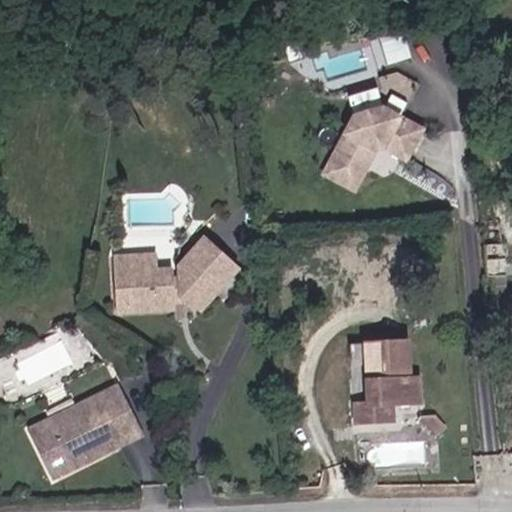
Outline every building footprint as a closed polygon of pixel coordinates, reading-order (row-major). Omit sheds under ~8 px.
[(390,86),(362,90),(364,109),(393,105),(390,86)] [(428,131),(393,105),(364,109),(326,162),(354,181),(380,145),(379,137),(388,136),(388,144),(408,158),(428,131)] [(140,308),(141,319),(166,318),(166,309),(181,309),(186,313),(219,270),(190,247),(171,273),(171,290),(163,290),(163,278),(151,278),(151,264),(128,265),(128,281),(113,281),(115,310),(140,308)] [(128,281),(128,265),(113,265),(113,281),(128,281)] [(140,308),(115,310),(116,320),(141,319),(140,308)] [(408,338),(365,339),(370,401),(355,401),(357,420),(394,420),(394,400),(420,399),(419,370),(409,371),(408,338)] [(43,427),(24,436),(50,483),(68,474),(65,468),(99,449),(103,456),(142,435),(116,389),(77,409),(80,414),(46,432),(43,427)]
